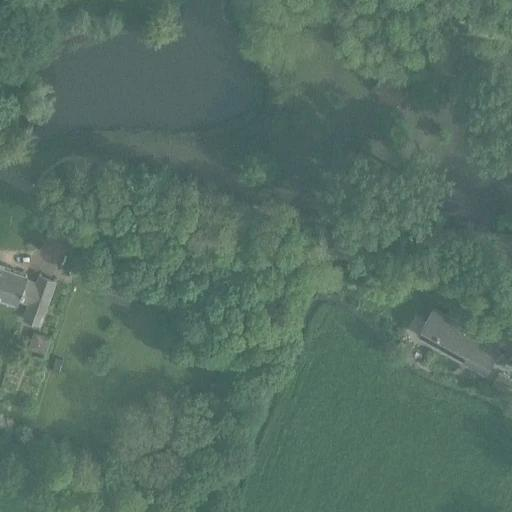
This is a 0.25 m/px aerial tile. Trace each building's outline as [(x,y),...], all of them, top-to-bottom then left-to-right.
[(372,89),(390,104),(394,107),(405,94),(401,91),(383,76),(372,89)] [(40,326),(56,281),(39,274),(36,284),(26,280),(27,275),(0,265),(0,295),(18,302),(18,300),(29,304),(23,320),(40,326)] [(109,280),(103,297),(127,305),(133,288),(109,280)] [(485,373),(498,350),(473,336),(476,331),(446,314),(444,317),(432,311),(420,333),(435,341),(433,344),(485,373)] [(506,391),(511,381),(499,375),(494,385),(506,391)]
